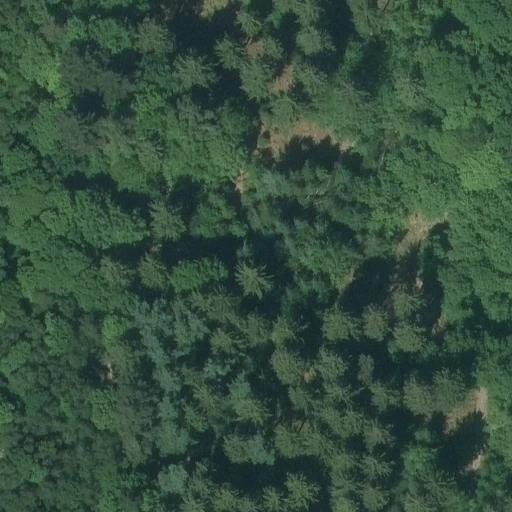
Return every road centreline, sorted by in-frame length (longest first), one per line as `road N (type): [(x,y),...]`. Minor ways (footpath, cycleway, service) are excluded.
road 1 (unknown): [(157,511),(108,216),(71,136),(59,54),(35,0)]
road 2 (track): [(96,302),(143,296),(221,303),(379,370),(479,376)]
road 3 (track): [(412,0),(479,376)]
road 4 (track): [(96,302),(49,105),(9,0)]
road 5 (track): [(117,511),(119,411),(96,302)]
road 6 (track): [(479,376),(470,511)]
